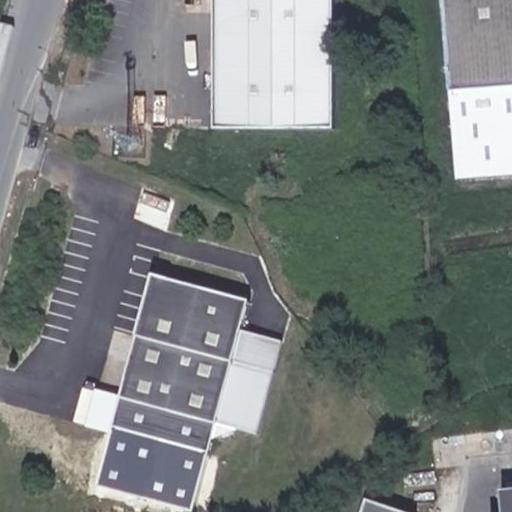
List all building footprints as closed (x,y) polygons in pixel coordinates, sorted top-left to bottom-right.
[(215,0),(217,131),(339,129),(336,0),(215,0)] [(511,0),(443,0),(455,178),(511,174),(511,0)] [(191,509),(214,422),(236,333),(244,301),(149,277),(96,485),(191,509)] [(256,433),(278,344),(236,333),(214,422),(256,433)] [(511,511),(511,489),(501,490),(503,511),(511,511)] [(400,511),(425,511),(404,503),(400,511)]
